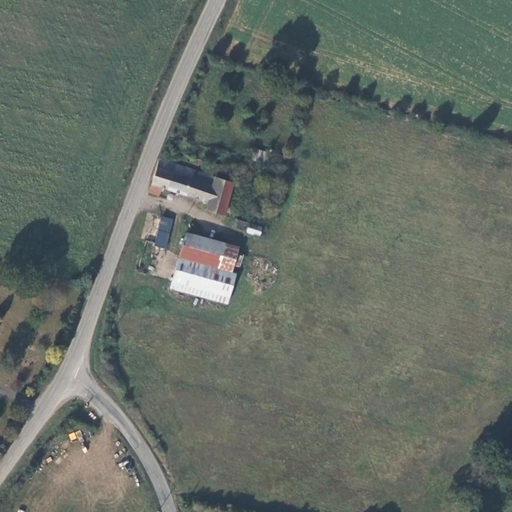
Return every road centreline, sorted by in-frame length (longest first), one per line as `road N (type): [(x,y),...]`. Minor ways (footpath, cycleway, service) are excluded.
road 1 (tertiary): [(66,371),(140,169),(216,0)]
road 2 (unclassified): [(168,511),(135,440),(66,371)]
road 3 (tertiary): [(0,473),(66,371)]
